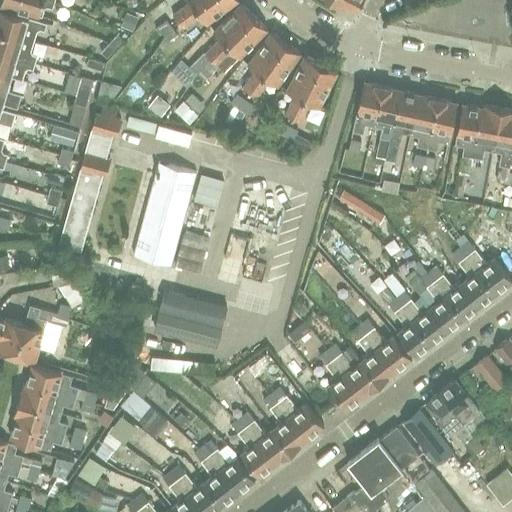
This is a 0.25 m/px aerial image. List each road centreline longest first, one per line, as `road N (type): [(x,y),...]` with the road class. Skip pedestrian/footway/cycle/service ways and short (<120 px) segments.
road 1 (residential): [(242,511),(511,308)]
road 2 (residential): [(511,72),(357,40)]
